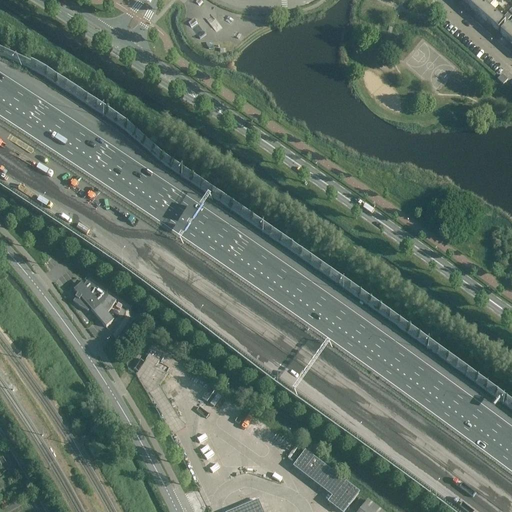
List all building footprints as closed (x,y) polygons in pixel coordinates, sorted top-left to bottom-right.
[(464,0),(463,2),(474,12),(482,4),(477,0),(464,0)] [(477,0),(482,4),(488,10),(495,3),(491,0),(477,0)] [(474,12),(486,23),(493,14),(488,10),(482,4),(474,12)] [(486,23),(498,33),(505,24),(493,14),(486,23)] [(503,20),(506,23),(511,18),(507,14),(503,20)] [(500,35),(511,45),(511,44),(511,30),(507,26),(500,35)] [(497,81),(503,86),(504,85),(505,84),(507,81),(502,76),(499,79),(498,80),(497,81)] [(75,300),(73,304),(78,307),(88,313),(90,310),(97,318),(106,329),(114,322),(108,315),(116,303),(87,283),(84,288),(81,285),(74,292),(77,296),(75,299),(75,300)] [(209,389),(202,399),(207,402),(214,392),(209,389)] [(286,441),(280,450),(287,455),(293,446),(286,441)] [(295,448),(288,459),(293,462),(300,452),(295,448)] [(333,498),(328,504),(339,511),(345,511),(358,495),(305,454),(294,468),(333,498)] [(262,511),(258,502),(234,511),(262,511)] [(359,511),(380,511),(368,502),(359,511)]
